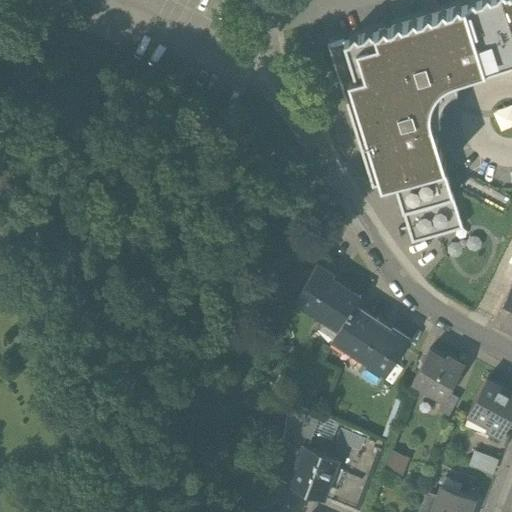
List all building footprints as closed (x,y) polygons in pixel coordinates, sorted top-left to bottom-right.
[(511,0),(482,0),(482,1),(476,2),(473,0),(471,0),(466,5),(461,7),(458,3),(453,10),(447,11),(443,8),(438,14),(432,16),(428,13),(424,18),(417,21),(413,17),(409,23),(402,25),(398,22),(394,28),(387,30),(383,27),(379,33),(372,34),(369,31),(364,37),(358,39),(354,36),(349,42),(327,49),(372,191),(445,168),(432,123),(431,107),(434,97),(441,88),(455,80),(511,61),(511,0)] [(452,198),(444,169),(443,169),(393,185),(402,213),(452,198)] [(412,243),(461,228),(452,198),(402,213),(412,243)] [(226,212),(219,223),(227,228),(234,217),(226,212)] [(328,255),(309,231),(292,245),(311,267),(328,255)] [(334,281),(316,271),(310,281),(294,271),(279,297),(278,298),(319,323),(314,330),(319,333),(315,340),(329,349),(354,310),(359,301),(344,293),(345,291),(334,281)] [(511,283),(496,320),(511,328),(511,283)] [(387,327),(378,323),(354,310),(329,349),(328,352),(342,363),(347,356),(346,355),(347,354),(374,370),(372,375),(383,382),(408,340),(387,327)] [(445,361),(429,353),(425,361),(421,359),(414,371),(418,372),(409,388),(422,395),(424,391),(429,394),(425,403),(438,411),(463,366),(447,357),(445,361)] [(511,418),(511,393),(486,380),(467,415),(468,415),(464,427),(485,434),(498,444),(511,418)] [(318,422),(289,411),(287,419),(276,488),(287,492),(301,454),(306,456),(319,422),(318,422)] [(306,456),(301,454),(287,492),(322,505),(327,494),(334,496),(341,476),(335,473),(337,467),(306,456)] [(495,462),(475,455),(471,467),(491,474),(495,462)] [(468,511),(474,499),(442,487),(438,498),(432,511),(468,511)] [(427,494),(420,511),(432,511),(438,498),(427,494)]
